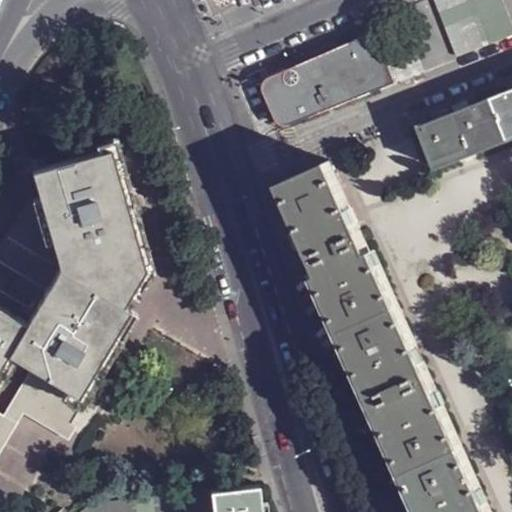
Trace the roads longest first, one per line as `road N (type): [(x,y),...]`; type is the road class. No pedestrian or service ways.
road 1 (tertiary): [(320,511),(184,71)]
road 2 (residential): [(184,71),(349,0)]
